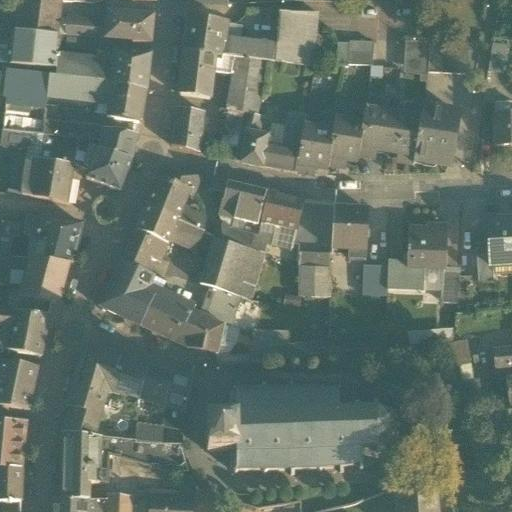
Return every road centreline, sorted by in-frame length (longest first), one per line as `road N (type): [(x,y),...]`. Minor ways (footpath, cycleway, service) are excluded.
road 1 (residential): [(153,150),(306,189),(463,187)]
road 2 (residential): [(67,319),(39,435),(37,511)]
road 3 (residential): [(176,0),(153,150)]
road 4 (unclassified): [(67,319),(193,374)]
